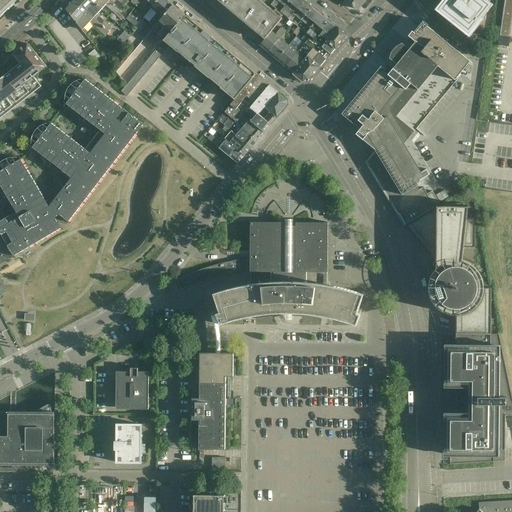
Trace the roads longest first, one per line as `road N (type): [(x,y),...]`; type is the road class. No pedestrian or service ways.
road 1 (unclassified): [(63,339),(144,289),(307,103)]
road 2 (tertiary): [(415,350),(379,217),(307,103)]
road 3 (unknown): [(485,171),(463,165),(455,146),(480,72),(437,27)]
road 4 (unclassified): [(71,511),(76,366),(63,339)]
road 5 (unclassified): [(252,348),(251,511)]
road 6 (tertiary): [(307,103),(185,0)]
road 7 (tertiary): [(419,477),(415,350)]
road 8 (unclassified): [(252,348),(377,350)]
